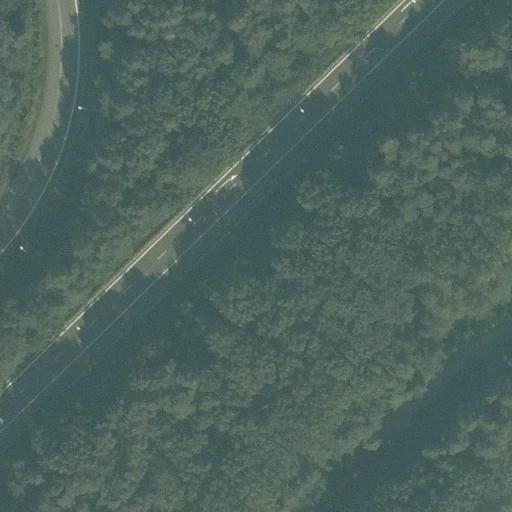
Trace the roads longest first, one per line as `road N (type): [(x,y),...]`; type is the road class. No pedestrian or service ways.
road 1 (motorway): [(0,423),(429,0)]
road 2 (track): [(280,511),(511,262)]
road 3 (motorway): [(64,0),(66,82),(57,128),(0,237)]
